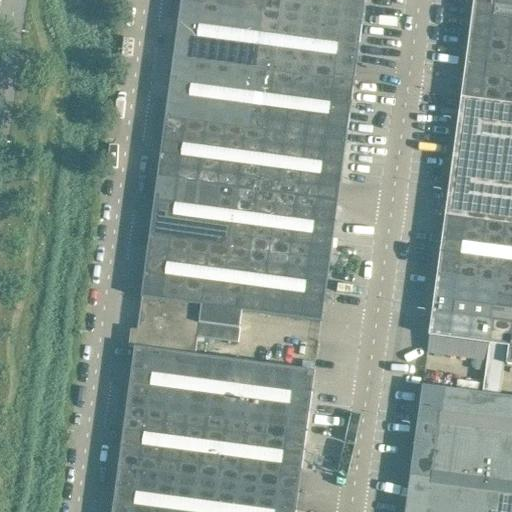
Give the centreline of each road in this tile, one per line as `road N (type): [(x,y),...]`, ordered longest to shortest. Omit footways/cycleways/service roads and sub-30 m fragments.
road 1 (unclassified): [(349,511),(416,0)]
road 2 (unclassified): [(81,511),(140,0)]
road 3 (unclassified): [(0,134),(16,0)]
